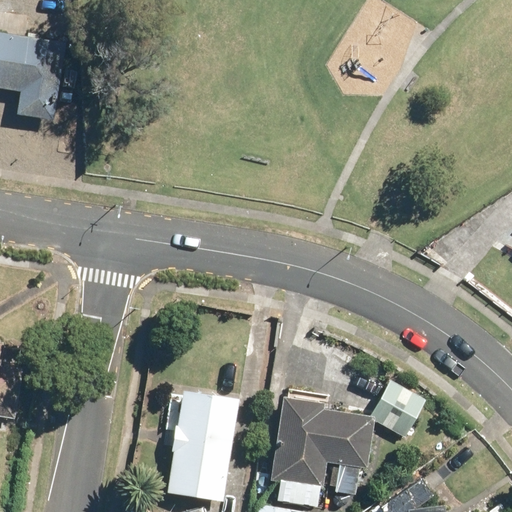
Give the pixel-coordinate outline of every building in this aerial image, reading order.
[(48,117),(57,47),(0,37),(0,86),(22,90),(18,113),(48,117)] [(0,353),(0,411),(7,413),(16,356),(0,353)] [(396,438),(424,398),(400,382),(372,422),(396,438)] [(181,398),(167,489),(217,497),(231,405),(181,398)] [(317,484),(320,462),(361,468),(368,421),(327,415),(328,411),(283,404),(272,477),(317,484)] [(409,511),(432,497),(419,477),(366,511),(409,511)] [(506,511),(500,502),(486,511),(506,511)]
